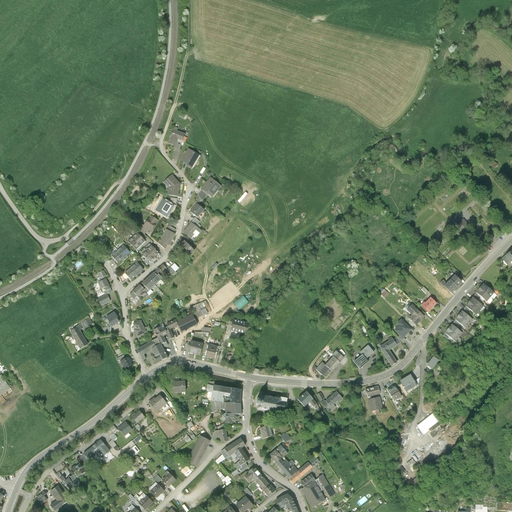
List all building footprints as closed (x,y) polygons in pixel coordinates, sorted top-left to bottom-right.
[(177,131),(174,130),(169,144),(175,146),(177,142),(178,139),(183,141),(185,134),(177,131)] [(200,156),(189,149),(182,161),(193,168),(200,156)] [(164,182),(169,188),(168,195),(179,197),(180,184),(172,175),(164,182)] [(221,187),(211,178),(202,189),(203,190),(208,194),(212,198),(221,187)] [(202,200),(203,201),(208,194),(203,190),(199,196),(200,198),(202,200)] [(174,207),(163,200),(156,211),(167,218),(174,207)] [(205,210),(197,204),(191,212),(198,218),(205,210)] [(159,221),(151,216),(144,227),(153,232),(159,221)] [(195,218),(192,223),(197,227),(200,222),(195,218)] [(469,226),(463,220),(456,226),(462,232),(469,226)] [(197,227),(192,223),(184,233),(192,239),(195,236),(193,234),(196,231),(198,228),(197,227)] [(166,230),(167,230),(161,241),(167,244),(170,246),(176,235),(172,233),(174,229),(168,226),(166,230)] [(139,235),(135,238),(141,246),(145,242),(139,235)] [(141,246),(135,238),(130,243),(137,250),(141,246)] [(160,240),(158,244),(165,249),(167,244),(161,241),(160,240)] [(196,252),(184,241),(180,245),(192,256),(196,252)] [(124,246),(118,252),(125,259),(131,254),(124,246)] [(159,254),(151,247),(143,255),(147,258),(151,263),(159,254)] [(118,264),(125,259),(118,252),(112,257),(118,264)] [(507,265),(511,262),(506,256),(502,259),(507,265)] [(147,267),(151,263),(147,258),(143,263),(147,267)] [(138,264),(132,269),(138,277),(144,271),(138,264)] [(163,265),(154,273),(158,278),(160,276),(167,269),(163,265)] [(179,269),(175,265),(168,271),(172,276),(179,269)] [(132,281),(138,277),(132,269),(126,274),(129,278),(132,281)] [(438,272),(435,276),(440,281),(443,277),(438,272)] [(154,273),(149,279),(156,286),(163,280),(160,276),(158,278),(154,273)] [(455,276),(450,281),(457,288),(462,283),(455,276)] [(151,291),(156,286),(149,279),(142,284),(149,292),(151,291)] [(111,289),(106,280),(99,283),(104,293),(111,289)] [(452,293),(457,288),(450,281),(447,285),(445,287),(452,293)] [(142,284),(140,286),(145,291),(149,296),(152,293),(151,291),(149,292),(142,284)] [(488,288),(484,285),(480,289),(490,297),(494,293),(488,288)] [(135,300),(145,291),(140,286),(130,295),(133,297),(135,300)] [(487,301),(490,297),(480,289),(477,293),(481,297),(487,301)] [(110,301),(107,295),(105,296),(97,300),(101,306),(110,301)] [(436,304),(430,298),(425,304),(424,303),(421,306),(428,312),(436,304)] [(478,302),(473,298),(469,302),(480,311),(483,306),(478,302)] [(192,313),(175,322),(179,328),(181,334),(200,324),(198,319),(210,313),(204,301),(190,308),(192,313)] [(480,311),(469,302),(466,307),(471,310),(476,315),(480,311)] [(407,311),(412,316),(417,311),(412,306),(407,311)] [(417,311),(412,316),(409,319),(416,326),(424,317),(417,311)] [(467,315),(463,312),(459,316),(469,324),(473,320),(467,315)] [(114,313),(106,318),(109,323),(108,323),(111,328),(119,322),(117,318),(118,318),(114,313)] [(466,328),(469,324),(459,316),(456,320),(460,324),(466,328)] [(76,327),(77,328),(78,328),(80,331),(84,328),(84,330),(93,324),(90,319),(76,327)] [(250,324),(231,319),(229,325),(232,326),(231,331),(247,335),(250,324)] [(411,330),(401,320),(397,324),(399,326),(394,331),(400,336),(403,339),(403,338),(411,330)] [(147,333),(141,321),(133,325),(136,330),(134,331),(137,338),(147,333)] [(175,322),(168,326),(171,332),(179,328),(175,322)] [(456,329),(452,325),(448,330),(459,338),(462,334),(456,329)] [(174,338),(171,332),(168,326),(164,328),(168,335),(170,340),(174,338)] [(152,341),(156,347),(162,344),(164,349),(169,346),(164,337),(168,335),(164,328),(162,329),(161,327),(155,330),(159,337),(152,341)] [(201,327),(201,332),(194,331),(194,335),(209,336),(209,327),(201,327)] [(77,328),(71,332),(81,349),(88,345),(80,331),(78,328),(77,328)] [(455,342),(459,338),(448,330),(445,334),(449,337),(455,342)] [(393,341),(392,340),(379,348),(392,367),(397,363),(388,351),(396,346),(393,341)] [(146,359),(145,355),(152,351),(155,356),(153,357),(157,364),(169,357),(164,349),(162,344),(156,347),(152,341),(137,349),(143,360),(146,359)] [(203,345),(191,343),(189,353),(201,356),(203,345)] [(367,363),(365,360),(373,353),(367,346),(359,354),(361,357),(353,364),(359,371),(367,363)] [(331,357),(333,358),(339,364),(343,359),(335,352),(331,357)] [(433,356),(426,366),(432,370),(439,361),(433,356)] [(133,366),(129,358),(126,359),(121,362),(125,370),(126,371),(133,366)] [(333,358),(325,367),(331,372),(332,372),(339,364),(333,358)] [(324,379),(331,372),(325,367),(322,363),(315,371),(324,379)] [(0,396),(10,389),(1,376),(0,376),(0,389),(1,391),(0,391),(0,396)] [(417,386),(410,376),(400,382),(406,393),(417,386)] [(186,383),(174,383),(175,393),(186,393),(186,383)] [(213,397),(220,398),(221,393),(232,394),(232,389),(215,386),(213,397)] [(394,386),(387,391),(394,401),(401,397),(394,386)] [(378,387),(365,390),(365,391),(367,395),(367,398),(380,395),(378,387)] [(241,390),(232,389),(232,394),(232,403),(241,404),(241,390)] [(307,393),(298,400),(304,407),(309,403),(312,401),(313,400),(307,393)] [(337,393),(326,402),(330,408),(333,405),(337,402),(337,403),(342,399),(337,393)] [(260,397),(259,399),(259,400),(258,400),(258,399),(257,399),(257,400),(256,400),(257,401),(256,404),(256,405),(256,406),(257,406),(257,405),(258,405),(258,406),(258,408),(257,408),(257,409),(257,410),(258,410),(261,410),(261,411),(262,410),(264,411),(265,411),(267,411),(267,412),(268,412),(268,411),(270,412),(271,412),(273,412),(273,414),(277,415),(277,414),(277,413),(282,414),(283,414),(283,411),(284,412),(284,411),(286,409),(287,410),(287,409),(287,406),(288,406),(288,405),(287,406),(286,404),(286,403),(285,403),(285,400),(286,401),(286,400),(285,400),(280,399),(280,398),(280,397),(276,396),(276,397),(276,398),(273,398),(273,397),(273,398),(270,397),(270,396),(270,397),(267,397),(267,396),(266,396),(266,397),(264,396),(264,395),(263,395),(261,395),(260,395),(260,396),(259,396),(259,397),(260,397)] [(167,404),(161,397),(156,401),(155,399),(149,404),(157,413),(167,404)] [(227,412),(227,403),(223,403),(224,398),(220,398),(213,397),(210,410),(227,412)] [(383,409),(379,398),(368,401),(371,412),(375,411),(378,410),(383,409)] [(330,408),(326,402),(324,401),(321,403),(329,413),(332,410),(330,408)] [(242,415),(241,404),(232,403),(227,403),(227,412),(226,423),(233,424),(233,413),(242,415)] [(145,418),(140,412),(131,418),(137,425),(145,418)] [(440,422),(433,414),(417,428),(424,436),(440,422)] [(191,422),(187,425),(196,438),(200,435),(191,422)] [(132,431),(126,423),(118,430),(124,437),(132,431)] [(114,435),(118,431),(114,426),(105,433),(110,438),(114,435)] [(269,426),(259,429),(262,439),(271,437),(269,426)] [(218,436),(221,436),(220,430),(216,431),(213,437),(215,440),(218,436)] [(290,438),(286,434),(280,437),(285,442),(290,438)] [(210,442),(201,437),(188,462),(197,467),(210,442)] [(229,457),(236,453),(244,448),(247,446),(242,438),(224,450),(229,457)] [(116,446),(112,441),(112,440),(112,441),(108,443),(113,449),(116,446)] [(100,441),(91,449),(97,456),(100,453),(104,458),(110,453),(100,441)] [(135,447),(130,451),(133,456),(139,451),(135,447)] [(269,457),(275,464),(279,461),(286,454),(280,447),(269,457)] [(244,448),(236,453),(241,460),(238,462),(241,467),(247,463),(252,460),(244,448)] [(89,462),(97,456),(91,449),(83,455),(84,455),(89,462)] [(130,451),(129,450),(123,455),(127,460),(133,456),(130,451)] [(91,464),(89,462),(84,455),(80,458),(85,467),(91,464)] [(314,458),(307,464),(312,469),(318,463),(314,458)] [(412,460),(405,465),(412,473),(415,471),(412,467),(415,465),(412,460)] [(275,464),(289,480),(298,472),(290,462),(288,464),(286,461),(282,464),(279,461),(275,464)] [(250,467),(247,463),(241,467),(238,462),(233,465),(236,470),(231,473),(233,477),(250,467)] [(75,475),(73,476),(75,478),(77,477),(77,478),(85,473),(79,464),(72,469),(75,475)] [(293,485),(312,469),(307,464),(298,472),(289,480),(293,485)] [(255,468),(252,471),(251,470),(248,473),(249,474),(245,477),(249,481),(253,478),(255,480),(261,475),(255,468)] [(176,481),(167,472),(164,475),(167,477),(162,481),(168,488),(176,481)] [(73,475),(69,478),(74,486),(78,483),(75,478),(73,476),(73,475)] [(255,480),(264,491),(270,486),(261,475),(255,480)] [(301,482),(304,487),(314,481),(315,480),(311,475),(301,482)] [(335,494),(322,475),(318,478),(330,497),(335,494)] [(153,480),(157,485),(162,480),(158,476),(153,480)] [(71,489),(74,486),(69,478),(65,481),(63,477),(62,477),(60,479),(64,486),(67,484),(71,489)] [(417,478),(410,485),(415,490),(422,483),(417,478)] [(304,487),(301,490),(312,507),(325,500),(314,481),(304,487)] [(165,492),(158,485),(151,492),(157,499),(162,494),(162,495),(165,492)] [(271,485),(270,486),(264,491),(269,496),(276,490),(271,485)] [(57,486),(50,491),(57,501),(50,505),(55,511),(69,501),(57,486)] [(250,497),(252,494),(247,488),(244,490),(250,497)] [(41,505),(49,499),(44,493),(36,499),(41,505)] [(364,496),(357,502),(360,505),(367,500),(364,496)] [(153,503),(147,497),(144,501),(143,500),(139,504),(145,511),(153,503)] [(286,504),(287,503),(283,497),(276,502),(281,507),(286,504)] [(253,506),(246,498),(236,506),(240,511),(244,511),(248,508),(249,510),(253,506)] [(290,511),(297,510),(293,500),(287,503),(286,504),(289,511),(290,511)]
